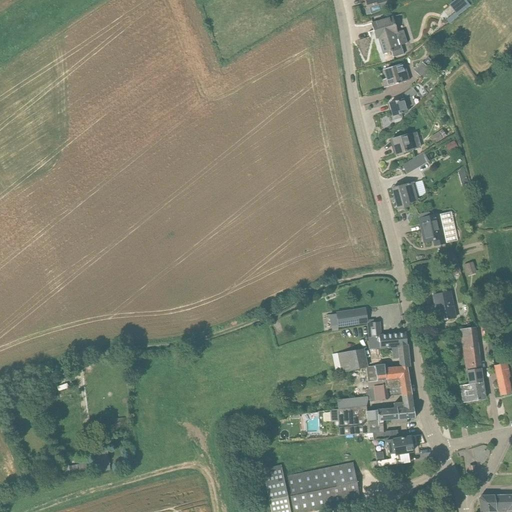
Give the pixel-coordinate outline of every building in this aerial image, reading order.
[(364,0),(367,8),(367,7),(369,7),(371,15),(385,9),(384,5),(391,3),(390,0),(364,0)] [(454,13),(457,17),(471,6),(465,0),(456,0),(449,6),(454,13)] [(457,17),(454,13),(448,17),(452,21),(457,17)] [(371,24),(376,39),(378,39),(383,54),(391,51),(393,58),(403,55),(400,45),(398,46),(395,35),(398,34),(393,17),(381,21),(371,24)] [(448,47),(444,55),(451,59),(455,52),(448,47)] [(423,63),(428,68),(433,62),(428,57),(423,63)] [(422,63),(414,71),(420,77),(428,68),(423,63),(422,63)] [(394,85),(409,81),(404,64),(393,67),(390,68),(387,69),(383,70),(386,79),(382,80),(384,88),(394,85)] [(408,112),(407,108),(413,106),(414,105),(412,98),(417,94),(412,87),(402,95),(403,100),(389,104),(394,120),(403,117),(402,114),(408,112)] [(450,126),(439,133),(438,132),(431,138),(435,144),(443,139),(442,138),(453,132),(450,126)] [(396,155),(413,150),(420,148),(416,132),(409,135),(391,140),(396,155)] [(454,141),(445,146),(449,153),(458,148),(454,141)] [(423,153),(402,166),(407,174),(428,162),(423,153)] [(458,173),(462,187),(468,182),(464,168),(458,173)] [(392,189),(395,199),(416,194),(413,183),(392,189)] [(417,200),(416,194),(395,199),(397,210),(409,207),(408,204),(415,202),(415,201),(417,200)] [(446,244),(440,215),(439,213),(433,215),(430,213),(420,215),(418,217),(424,243),(433,241),(434,246),(446,244)] [(445,258),(447,267),(450,266),(453,276),(461,273),(456,255),(455,255),(445,258)] [(464,265),(467,276),(476,273),(473,263),(464,265)] [(447,320),(457,318),(451,292),(442,294),(432,296),(434,306),(436,305),(437,309),(435,309),(438,322),(447,320)] [(338,327),(368,322),(365,309),(336,313),(338,327)] [(381,349),(392,348),(407,346),(406,334),(380,336),(379,322),(367,324),(368,334),(369,350),(381,349)] [(481,375),(480,369),(476,328),(461,330),(467,371),(468,385),(469,387),(482,385),(481,375)] [(408,358),(407,346),(392,348),(393,360),(399,359),(408,358)] [(366,367),(367,367),(364,349),(332,355),(336,374),(366,367)] [(509,384),(508,377),(510,377),(507,363),(495,366),(499,386),(500,396),(511,394),(509,384)] [(409,367),(409,366),(400,367),(385,368),(384,365),(367,367),(366,367),(368,382),(408,378),(406,368),(409,367)] [(54,375),(40,379),(43,392),(58,387),(54,375)] [(401,396),(411,395),(408,379),(368,385),(368,389),(366,389),(367,397),(337,400),(338,410),(366,407),(368,401),(370,402),(372,402),(376,401),(374,387),(384,386),(385,389),(388,389),(389,397),(401,396)] [(482,385),(469,387),(468,385),(464,386),(467,402),(469,402),(485,399),(482,385)] [(388,400),(387,397),(389,397),(388,389),(385,389),(384,386),(374,387),(376,401),(388,400)] [(393,409),(378,410),(378,421),(391,420),(407,420),(415,418),(411,395),(401,396),(402,403),(393,404),(393,409)] [(338,410),(328,411),(328,415),(330,416),(330,422),(339,422),(340,436),(373,433),(373,438),(383,437),(383,433),(384,433),(383,424),(379,425),(378,421),(378,410),(367,411),(366,407),(338,410)] [(43,408),(34,411),(36,419),(45,417),(43,408)] [(114,420),(115,428),(124,426),(123,420),(114,420)] [(387,441),(389,455),(390,459),(391,459),(376,462),(377,468),(400,464),(409,463),(408,454),(408,453),(412,452),(410,437),(400,439),(393,440),(392,436),(383,438),(384,441),(387,441)] [(107,450),(93,452),(96,473),(110,471),(107,450)] [(68,464),(61,465),(65,478),(87,474),(86,462),(78,462),(79,465),(69,467),(68,464)] [(311,511),(360,502),(352,463),(283,477),(281,466),(262,469),(270,511),(311,511)] [(511,498),(506,498),(506,496),(480,496),(478,499),(479,511),(489,511),(511,509),(511,498)]
